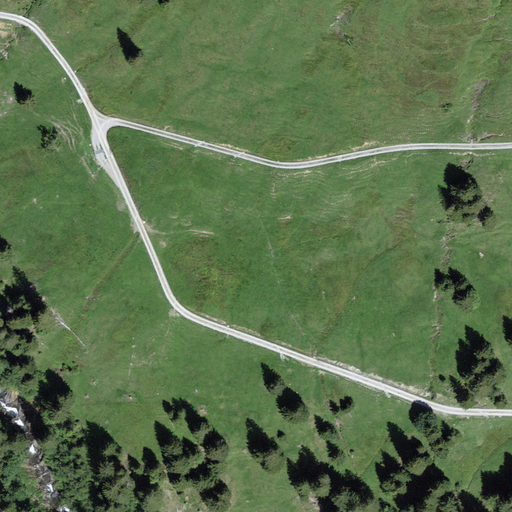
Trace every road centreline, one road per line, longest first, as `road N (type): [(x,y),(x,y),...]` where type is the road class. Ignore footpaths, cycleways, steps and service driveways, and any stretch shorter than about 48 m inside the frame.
road 1 (track): [(511,412),(443,409),(186,314),(173,301),(89,108)]
road 2 (track): [(89,108),(107,120),(284,165),(412,146),(511,144)]
road 3 (track): [(89,108),(0,4)]
